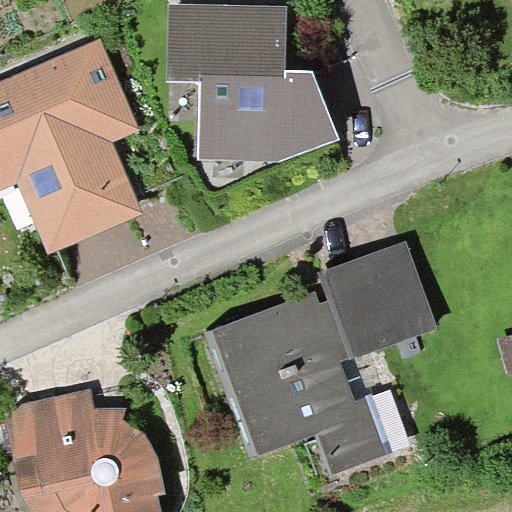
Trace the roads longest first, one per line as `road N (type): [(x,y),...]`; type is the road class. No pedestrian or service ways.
road 1 (residential): [(435,154),(0,359)]
road 2 (residential): [(435,154),(366,0)]
